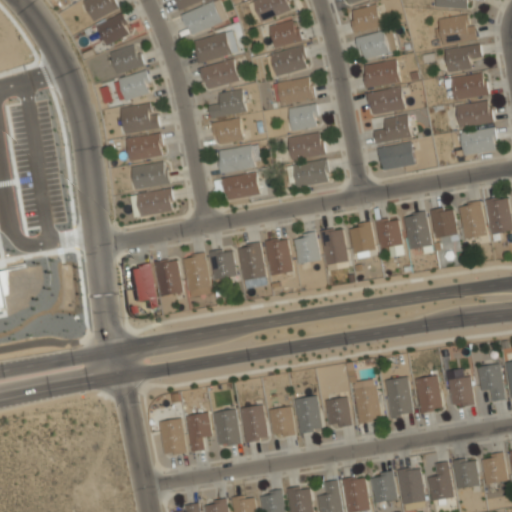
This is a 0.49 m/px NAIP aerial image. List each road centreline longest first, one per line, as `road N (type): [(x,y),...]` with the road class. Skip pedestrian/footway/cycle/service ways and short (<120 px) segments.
road 1 (tertiary): [(0,399),(511,311)]
road 2 (tertiary): [(511,280),(0,368)]
road 3 (residential): [(101,242),(203,215),(511,160)]
road 4 (residential): [(148,487),(511,423)]
road 5 (tertiary): [(117,347),(76,82),(22,0)]
road 6 (residential): [(145,0),(185,111),(203,215)]
road 7 (residential): [(320,0),(362,185)]
road 8 (residential): [(117,347),(153,511)]
